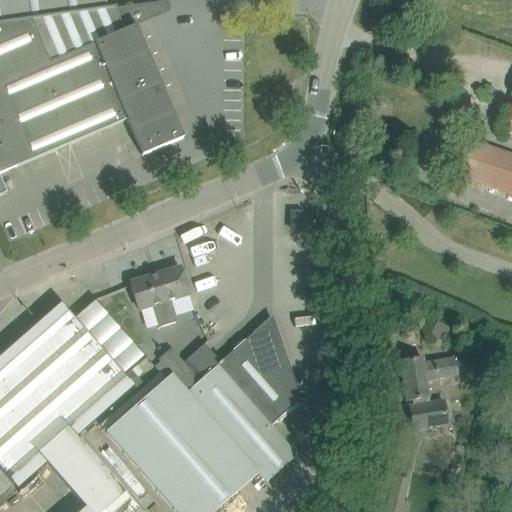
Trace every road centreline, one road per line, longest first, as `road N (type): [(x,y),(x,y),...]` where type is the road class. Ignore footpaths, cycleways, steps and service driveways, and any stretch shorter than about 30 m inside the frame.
road 1 (unclassified): [(333,511),(354,393),(332,203),(302,157)]
road 2 (unclassified): [(0,284),(302,157)]
road 3 (unclassified): [(302,157),(319,119),(344,0)]
